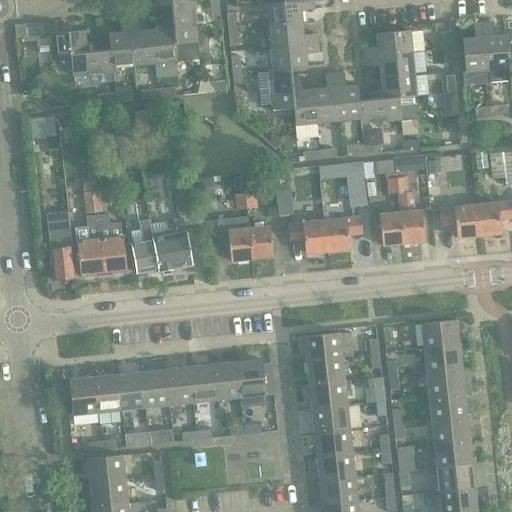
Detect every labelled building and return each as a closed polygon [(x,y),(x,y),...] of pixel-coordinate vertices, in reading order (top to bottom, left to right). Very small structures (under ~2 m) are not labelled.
[(211,17),(220,16),(218,0),(209,0),(211,17)] [(176,44),(178,61),(199,59),(194,3),(194,2),(190,2),(190,3),(171,5),(171,6),(172,15),(173,16),(175,45),(176,44)] [(267,4),(269,27),(301,24),(300,12),(314,10),(313,2),(284,4),(283,3),(267,4)] [(226,13),(227,30),(237,29),(235,12),(226,13)] [(153,31),(156,63),(176,61),(178,61),(176,44),(175,45),(173,16),(172,15),(163,16),(165,30),(153,31)] [(130,19),(134,65),(154,63),(156,63),(153,31),(141,32),(139,18),(130,19)] [(111,49),(112,72),(114,72),(114,67),(134,65),(130,19),(120,20),(121,33),(108,35),(110,49),(111,49)] [(482,23),(487,83),(508,81),(507,68),(509,68),(505,35),(493,36),(492,22),(482,23)] [(487,83),(482,23),(473,24),(474,38),(461,39),(464,72),(462,72),(463,86),(487,83)] [(301,24),(269,27),(271,48),(316,44),(315,33),(302,35),(301,24)] [(25,38),(42,36),(41,27),(24,29),(25,38)] [(238,46),(237,29),(227,30),(229,47),(238,46)] [(100,51),(100,46),(99,42),(86,43),(85,31),(50,34),(52,56),(70,54),(100,51)] [(365,57),(411,53),(409,31),(376,34),(377,47),(364,48),(365,57)] [(440,33),(442,50),(451,49),(449,32),(440,33)] [(316,44),(271,48),(273,69),(290,68),(305,66),(304,54),(317,53),(316,44)] [(72,76),(112,72),(111,49),(110,49),(100,51),(100,46),(100,51),(70,54),(72,76)] [(452,65),(451,49),(442,50),(444,66),(452,65)] [(411,53),(365,57),(365,67),(378,66),(379,77),(413,74),(411,53)] [(232,73),(241,72),(246,71),(245,67),(248,67),(247,56),(239,56),(230,57),(232,73)] [(176,61),(156,63),(154,63),(156,78),(177,75),(176,61)] [(290,68),(273,69),(269,70),(272,110),(293,108),(291,78),(290,68)] [(259,71),(262,106),(271,105),(268,70),(259,71)] [(241,72),(232,73),(234,90),(242,89),(241,72)] [(337,121),(359,119),(357,101),(356,85),(343,86),(342,73),(332,74),(337,121)] [(313,89),(316,123),(337,121),(332,74),(323,75),(324,88),(313,89)] [(367,91),(368,100),(412,96),(415,96),(413,74),(379,77),(380,90),(367,91)] [(454,75),(445,76),(446,93),(455,92),(454,75)] [(291,78),(293,108),(295,125),(316,123),(313,89),(301,91),(300,77),(291,78)] [(226,80),(209,82),(218,91),(227,90),(226,80)] [(158,89),(159,98),(175,96),(174,88),(158,89)] [(159,98),(158,89),(141,91),(141,100),(159,98)] [(115,93),(116,102),(132,101),(131,92),(115,93)] [(98,95),(99,104),(116,102),(115,93),(98,95)] [(359,119),(359,124),(414,119),(412,96),(368,100),(357,101),(359,119)] [(490,107),(490,115),(508,114),(507,105),(490,107)] [(490,115),(490,107),(474,108),(475,117),(490,115)] [(157,108),(135,112),(139,135),(161,131),(157,108)] [(109,112),(83,115),(84,131),(111,128),(109,112)] [(69,115),(57,116),(59,127),(65,126),(69,121),(69,115)] [(458,119),(446,120),(446,127),(451,131),(459,131),(458,119)] [(418,139),(402,140),(403,151),(419,149),(418,139)] [(362,146),(363,155),(380,153),(379,144),(362,146)] [(363,155),(362,146),(346,148),(347,157),(363,155)] [(319,150),(320,159),(336,158),(336,149),(319,150)] [(320,159),(319,150),(302,152),(303,161),(320,159)] [(489,154),(491,179),(505,178),(505,184),(511,183),(511,152),(503,153),(501,152),(489,154)] [(410,159),(399,160),(400,172),(412,171),(410,159)] [(440,160),(428,162),(429,173),(441,171),(440,160)] [(393,161),(373,163),(374,175),(394,173),(393,161)] [(347,166),(350,191),(348,191),(350,204),(367,202),(364,189),(361,164),(347,166)] [(398,194),(400,214),(403,244),(424,242),(421,211),(414,212),(412,192),(407,193),(406,177),(396,178),(398,194)] [(398,194),(396,178),(386,179),(388,195),(398,194)] [(151,227),(158,269),(160,270),(164,274),(170,273),(172,267),(191,264),(184,231),(200,228),(196,208),(194,209),(190,189),(173,192),(177,213),(176,213),(177,218),(174,219),(176,231),(169,233),(167,224),(151,227)] [(290,190),(275,191),(277,216),(293,215),(290,190)] [(234,195),(236,210),(257,208),(255,192),(234,195)] [(92,194),(94,211),(102,210),(100,193),(92,194)] [(94,211),(92,194),(84,194),(86,211),(94,211)] [(511,202),(476,206),(479,236),(501,234),(499,219),(511,217),(511,202)] [(479,236),(476,206),(439,210),(441,225),(455,224),(456,238),(479,236)] [(68,210),(46,213),(53,280),(74,278),(71,247),(68,210)] [(101,239),(105,274),(126,272),(123,236),(122,236),(120,223),(109,224),(108,214),(97,215),(100,238),(101,239)] [(403,244),(400,214),(379,216),(382,246),(403,244)] [(80,276),(105,274),(101,239),(100,238),(97,215),(86,216),(87,227),(74,228),(75,240),(76,240),(80,276)] [(247,217),(216,220),(217,232),(219,248),(229,247),(230,262),(251,259),(248,229),(247,217)] [(324,221),(327,252),(349,249),(348,235),(362,233),(360,218),(324,221)] [(136,273),(158,269),(151,227),(149,219),(139,221),(141,232),(131,234),(132,243),(131,243),(136,273)] [(216,220),(204,221),(205,233),(217,232),(216,220)] [(327,252),(324,221),(287,225),(289,241),(303,240),(305,254),(327,252)] [(248,229),(251,259),(272,257),(269,227),(248,229)] [(423,348),(458,344),(456,319),(421,323),(423,348)] [(392,326),(383,327),(384,342),(393,341),(392,326)] [(306,361),(341,357),(338,332),(303,336),(306,361)] [(370,354),(379,353),(377,338),(368,339),(370,354)] [(426,372),(461,368),(458,344),(423,348),(426,372)] [(379,353),(370,354),(372,369),(381,368),(379,353)] [(309,385),(344,381),(341,357),(306,361),(309,385)] [(261,359),(237,361),(240,396),(241,406),(266,403),(265,393),(262,363),(261,359)] [(213,364),(216,399),(240,396),(237,361),(213,364)] [(388,376),(397,375),(395,361),(386,362),(388,376)] [(189,366),(193,401),(216,399),(213,364),(189,366)] [(165,369),(169,404),(193,401),(189,366),(165,369)] [(461,368),(426,372),(429,396),(463,392),(461,368)] [(142,371),(145,406),(169,404),(165,369),(142,371)] [(145,406),(142,371),(118,374),(122,409),(145,406)] [(94,376),(98,411),(122,409),(118,374),(94,376)] [(397,375),(388,376),(389,391),(398,390),(397,375)] [(94,376),(69,379),(74,425),(99,422),(98,411),(94,376)] [(344,381),(309,385),(311,409),(346,405),(344,381)] [(375,402),(384,401),(383,386),(374,387),(375,402)] [(463,392),(429,396),(431,420),(466,416),(463,392)] [(384,401),(375,402),(377,416),(386,415),(384,401)] [(346,405),(311,409),(314,432),(349,429),(346,405)] [(393,424),(402,423),(400,408),(391,409),(393,424)] [(466,416),(431,420),(434,444),(468,440),(466,416)] [(230,435),(244,434),(243,425),(242,418),(234,419),(235,426),(229,426),(230,435)] [(243,425),(244,434),(259,432),(258,423),(243,425)] [(402,423),(393,424),(395,439),(404,438),(402,423)] [(150,444),(149,435),(148,435),(147,428),(139,429),(140,436),(134,436),(135,445),(150,444)] [(196,430),(197,439),(211,437),(211,428),(196,430)] [(349,429),(314,432),(316,456),(351,453),(349,429)] [(197,439),(196,430),(181,431),(182,440),(197,439)] [(149,435),(150,444),(164,442),(163,433),(149,435)] [(379,435),(380,450),(389,449),(388,434),(387,434),(379,435)] [(101,440),(102,449),(117,447),(116,438),(101,440)] [(102,449),(101,440),(87,441),(88,450),(102,449)] [(468,440),(434,444),(436,468),(471,464),(468,440)] [(389,449),(380,450),(382,464),(391,463),(389,449)] [(319,480),(354,476),(351,453),(316,456),(319,480)] [(87,458),(89,483),(124,479),(121,454),(87,458)] [(196,466),(204,465),(203,454),(194,455),(196,466)] [(397,457),(398,472),(407,471),(406,456),(397,457)] [(154,475),(163,474),(161,460),(152,461),(154,475)] [(471,464),(436,468),(439,492),(474,488),(471,464)] [(398,472),(400,486),(409,485),(407,471),(398,472)] [(163,474),(154,475),(155,490),(164,489),(163,474)] [(354,476),(319,480),(322,504),(357,500),(354,476)] [(89,483),(92,506),(126,503),(124,479),(89,483)] [(384,483),(385,497),(394,496),(393,482),(392,482),(384,483)] [(474,488),(439,492),(441,511),(473,511),(476,511),(474,488)] [(394,496),(385,497),(387,511),(396,511),(394,496)] [(357,511),(357,500),(322,504),(322,511),(357,511)] [(92,506),(92,511),(127,511),(126,503),(92,506)]
